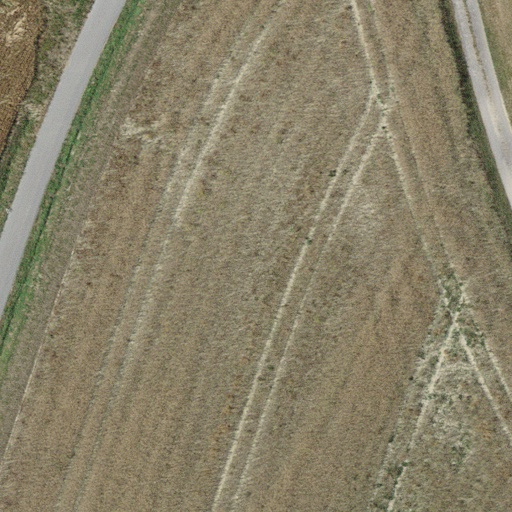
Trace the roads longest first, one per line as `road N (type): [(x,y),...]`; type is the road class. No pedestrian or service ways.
road 1 (unclassified): [(113,0),(61,116),(0,290)]
road 2 (track): [(465,0),(511,166)]
